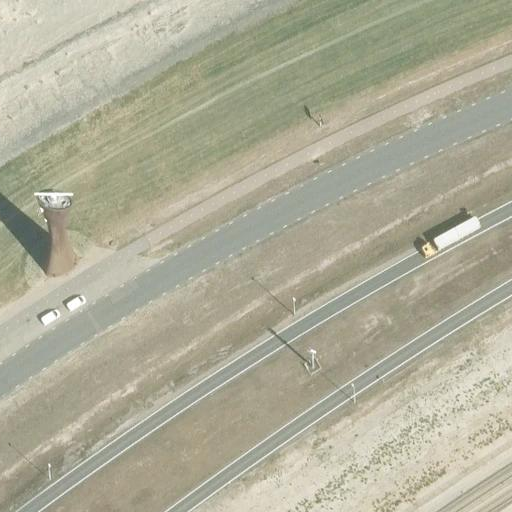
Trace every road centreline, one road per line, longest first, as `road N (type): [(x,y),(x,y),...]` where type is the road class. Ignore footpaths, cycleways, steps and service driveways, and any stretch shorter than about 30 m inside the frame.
road 1 (unclassified): [(511,111),(213,256),(0,390)]
road 2 (secondary): [(511,218),(237,375),(38,511)]
road 3 (secondary): [(189,511),(511,294)]
